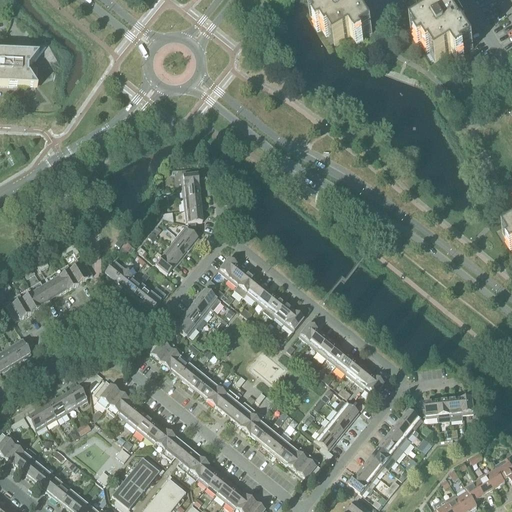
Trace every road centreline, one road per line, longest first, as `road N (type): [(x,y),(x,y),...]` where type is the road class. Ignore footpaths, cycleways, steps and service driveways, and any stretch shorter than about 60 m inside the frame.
road 1 (primary): [(191,87),(271,152),(409,234),(511,315)]
road 2 (primary): [(511,300),(417,225),(292,150),(201,73)]
road 3 (residential): [(404,387),(222,238)]
road 4 (residential): [(300,508),(126,366)]
road 5 (unclassified): [(0,197),(111,130),(156,85)]
road 6 (unclassified): [(145,332),(97,297),(38,335),(56,366)]
road 7 (residential): [(300,508),(404,387)]
road 8 (residential): [(222,238),(145,332)]
